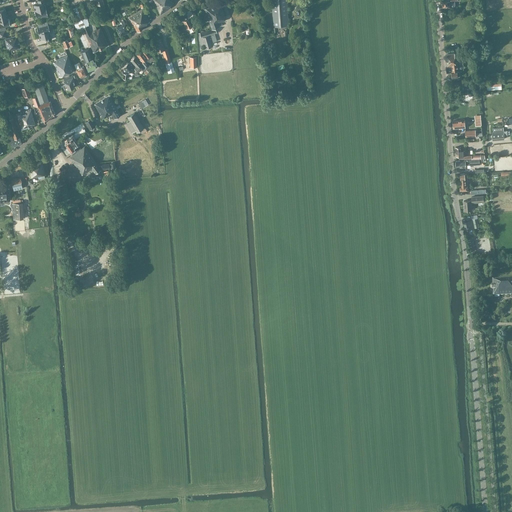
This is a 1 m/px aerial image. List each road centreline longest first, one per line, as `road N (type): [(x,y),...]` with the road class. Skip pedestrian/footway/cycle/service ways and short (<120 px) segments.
road 1 (tertiary): [(485,511),(436,0)]
road 2 (tertiary): [(66,107),(126,42),(186,0)]
